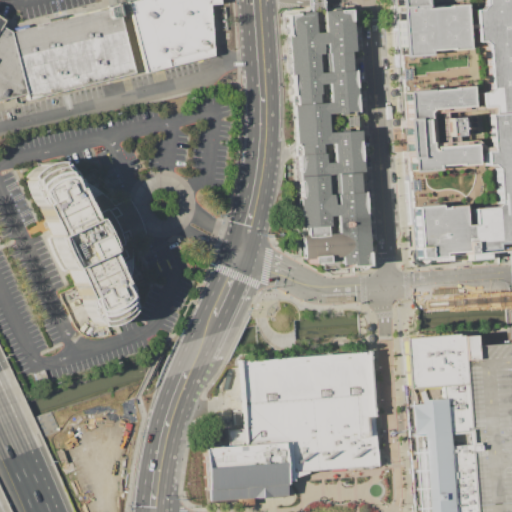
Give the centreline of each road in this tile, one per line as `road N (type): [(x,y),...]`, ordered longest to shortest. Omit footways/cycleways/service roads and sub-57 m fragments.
road 1 (residential): [(366,0),(384,285)]
road 2 (secondary): [(150,511),(165,423),(201,337)]
road 3 (residential): [(240,248),(310,286),(384,285)]
road 4 (residential): [(384,285),(511,277)]
road 5 (secondary): [(262,119),(272,106),(264,0)]
road 6 (secondary): [(245,0),(252,106),(262,119)]
